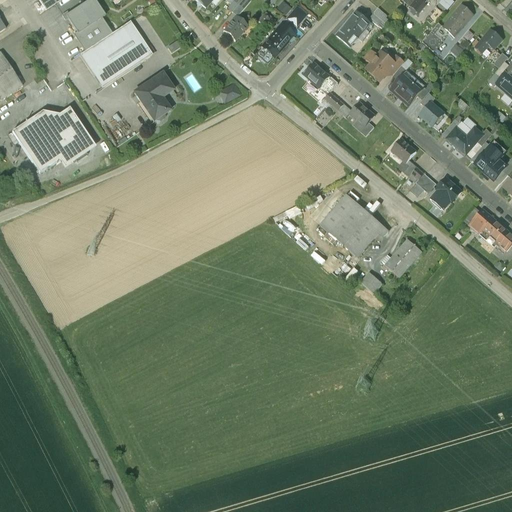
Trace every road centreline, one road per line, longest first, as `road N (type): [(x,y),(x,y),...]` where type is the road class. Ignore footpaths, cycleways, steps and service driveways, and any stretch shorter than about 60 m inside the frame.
road 1 (tertiary): [(263,89),(511,299)]
road 2 (residential): [(312,40),(511,216)]
road 3 (tertiary): [(176,0),(209,44),(263,89)]
